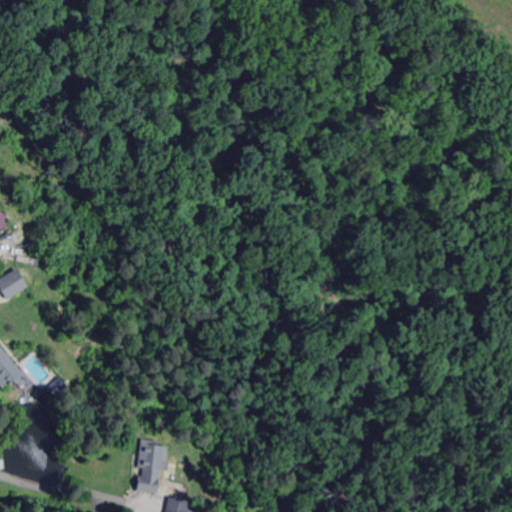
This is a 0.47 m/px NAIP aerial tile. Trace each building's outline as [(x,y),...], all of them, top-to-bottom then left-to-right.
[(0,233),(0,209),(12,223),(0,233)] [(10,301),(0,285),(0,280),(21,268),(33,287),(10,301)] [(0,347),(21,371),(2,388),(0,385),(0,347)] [(54,397),(46,388),(58,376),(67,385),(54,397)] [(163,470),(157,469),(155,493),(135,491),(136,476),(140,476),(140,468),(135,468),(138,439),(144,440),(143,445),(163,447),(161,460),(164,460),(163,470)] [(184,511),(162,511),(165,497),(186,501),(184,511)]
